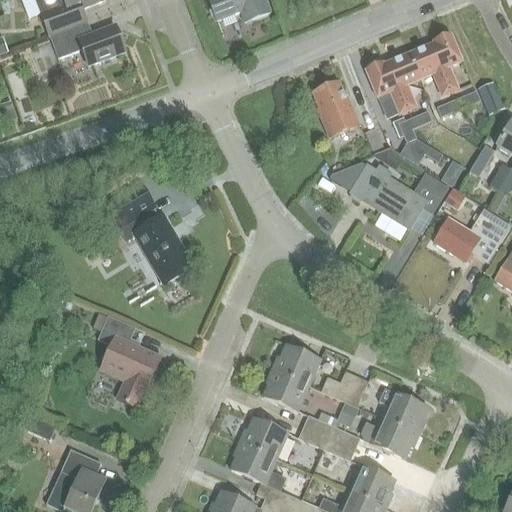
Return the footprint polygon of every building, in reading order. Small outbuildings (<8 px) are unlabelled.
[(81,27),(76,13),(105,2),(103,0),(33,0),(49,39),(81,27)] [(251,22),(269,15),(263,0),(207,0),(216,24),(247,12),(251,22)] [(115,29),(86,40),(81,27),(49,39),(58,62),(82,53),(88,68),(124,55),(115,29)] [(448,70),(461,64),(450,38),(433,45),(433,46),(429,48),(449,95),(458,92),(448,70)] [(0,57),(8,54),(2,39),(0,39),(0,57)] [(441,99),(449,95),(429,48),(408,57),(419,82),(432,77),(441,99)] [(406,88),(419,82),(408,57),(387,65),(407,113),(415,110),(406,88)] [(399,117),(407,113),(387,65),(383,67),(382,66),(365,73),(376,100),(389,95),(399,117)] [(503,112),(491,84),(475,91),(486,119),(503,112)] [(328,141),(359,128),(347,99),(344,101),(337,85),(313,95),(319,111),(316,112),(328,141)] [(456,100),(460,111),(478,104),(473,93),(456,100)] [(438,120),(460,111),(456,100),(434,110),(438,120)] [(0,124),(1,128),(13,124),(7,105),(0,107),(0,124)] [(406,122),(410,132),(430,124),(425,113),(406,122)] [(410,132),(406,122),(396,126),(404,146),(414,142),(410,132)] [(511,159),(511,124),(496,150),(511,159)] [(381,149),(374,131),(363,135),(370,154),(381,149)] [(485,149),(475,165),(483,170),(493,154),(485,149)] [(442,158),(429,150),(424,157),(438,166),(442,158)] [(373,160),(395,173),(404,159),(391,151),(372,158),(373,160)] [(452,164),(440,183),(451,190),(463,171),(452,164)] [(331,178),(329,181),(351,195),(351,196),(408,231),(421,211),(432,218),(448,191),(424,177),(412,197),(386,182),(389,177),(379,171),(376,175),(361,166),(331,178)] [(496,194),(509,172),(499,167),(486,188),(496,194)] [(511,174),(509,172),(496,194),(505,200),(511,188),(511,174)] [(136,188),(106,206),(121,230),(117,232),(117,233),(125,228),(132,240),(128,242),(129,243),(132,241),(159,287),(194,266),(166,219),(158,224),(136,188)] [(444,205),(456,213),(465,199),(452,191),(444,205)] [(81,217),(89,212),(83,201),(74,206),(81,217)] [(464,265),(469,257),(485,267),(509,228),(481,211),(467,234),(448,222),(433,246),(464,265)] [(511,294),(511,252),(493,283),(511,294)] [(98,316),(91,330),(99,334),(105,319),(98,316)] [(105,319),(99,334),(101,335),(115,341),(111,350),(110,353),(101,374),(125,384),(117,401),(135,410),(143,392),(145,393),(159,360),(143,353),(138,351),(127,346),(134,332),(107,320),(105,319)] [(320,364),(296,353),(285,348),(280,361),(277,360),(271,373),(308,389),(320,364)] [(297,415),(308,389),(271,373),(266,386),(268,387),(263,400),(297,415)] [(345,405),(356,380),(342,374),(337,385),(325,380),(319,395),(342,405),(342,404),(345,405)] [(345,405),(355,410),(366,385),(356,380),(345,405)] [(427,411),(393,396),(384,392),(379,405),(387,408),(381,421),(418,438),(424,425),(421,423),(427,411)] [(336,422),(335,425),(348,431),(357,411),(355,410),(345,405),(342,404),(342,405),(334,422),(336,422)] [(54,429),(21,414),(14,428),(47,444),(54,429)] [(336,422),(334,422),(318,415),(315,422),(305,418),(300,429),(329,442),(333,431),(332,430),(335,425),(336,422)] [(412,450),(418,438),(381,421),(377,432),(366,427),(361,438),(363,444),(404,462),(410,449),(412,450)] [(239,446),(276,462),(287,437),(253,422),(247,434),(245,433),(239,446)] [(323,454),(329,442),(300,429),(295,441),(323,454)] [(329,442),(352,452),(357,441),(333,431),(329,442)] [(347,464),(352,452),(329,442),(323,454),(347,464)] [(270,475),(276,462),(239,446),(233,459),(236,460),(230,473),(260,486),(255,497),(262,500),(288,511),(301,511),(304,505),(279,494),(284,482),(270,475)] [(53,511),(91,511),(105,482),(95,478),(101,466),(70,453),(45,508),(53,511)] [(389,497),(394,484),(360,469),(349,494),(386,511),(391,498),(389,497)] [(384,511),(386,511),(349,494),(342,510),(320,500),(316,510),(304,505),(301,511),(384,511)] [(209,511),(257,511),(254,511),(255,510),(220,495),(215,507),(212,506),(209,511)] [(288,511),(262,500),(257,511),(288,511)]
